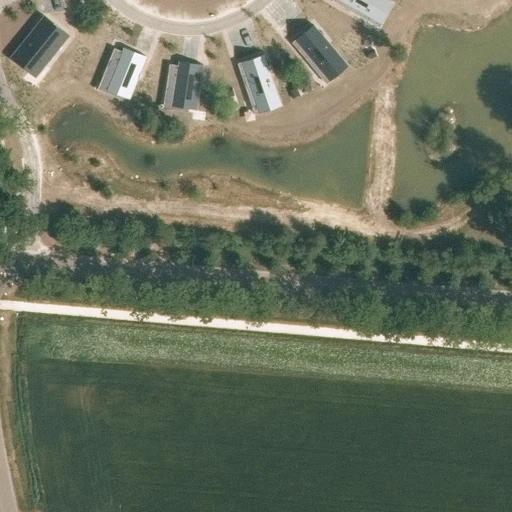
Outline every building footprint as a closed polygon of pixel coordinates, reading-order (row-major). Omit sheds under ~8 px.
[(383,0),(334,0),(333,1),(366,20),(370,14),(383,21),(392,5),(383,0)] [(45,18),(11,59),(35,78),(68,37),(45,18)] [(313,27),(293,44),(317,72),(323,68),(332,79),(347,67),(313,27)] [(114,50),(105,73),(114,77),(108,91),(129,99),(145,58),(125,50),(123,54),(114,50)] [(263,57),(238,65),(250,101),(258,98),(262,113),(280,107),(263,57)] [(171,70),(167,95),(177,96),(175,111),(197,114),(203,70),(180,67),(180,71),(171,70)]
